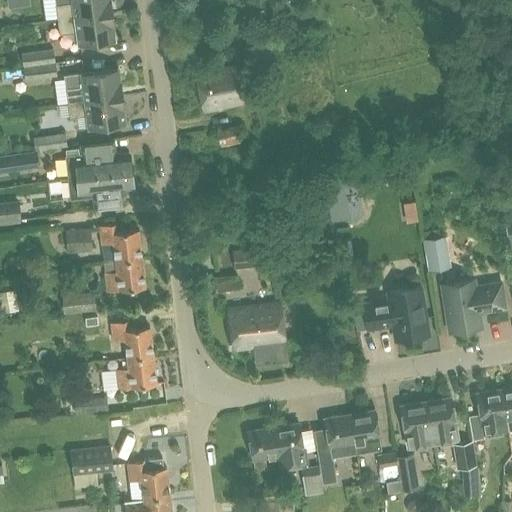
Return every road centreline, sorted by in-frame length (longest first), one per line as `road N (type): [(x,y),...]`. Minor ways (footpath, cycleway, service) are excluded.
road 1 (residential): [(151,0),(196,402)]
road 2 (residential): [(196,402),(511,350)]
